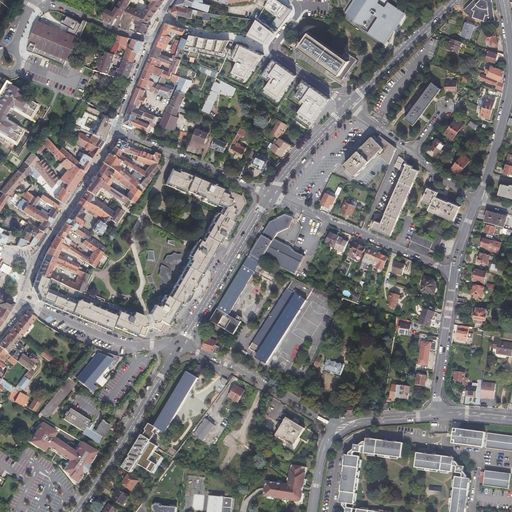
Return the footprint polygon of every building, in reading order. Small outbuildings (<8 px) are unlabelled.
[(121,0),(114,12),(107,8),(100,19),(114,26),(118,19),(121,20),(124,14),(133,18),(147,24),(154,14),(161,4),(153,0),(121,0)] [(195,0),(179,0),(176,4),(176,5),(192,8),(195,0)] [(200,0),(195,0),(192,8),(195,9),(195,7),(209,11),(210,5),(200,2),(200,0)] [(293,10),(277,0),(264,0),(267,2),(263,8),(276,17),(270,27),(257,19),(248,34),(267,45),(293,10)] [(385,43),(406,12),(391,2),(387,7),(382,3),(381,2),(380,2),(381,1),(380,0),(354,0),(348,10),(350,11),(349,12),(350,14),(349,15),(355,20),(356,21),(362,23),(365,23),(366,22),(367,23),(365,27),(371,30),(369,33),(385,43)] [(496,22),(492,0),(473,0),(462,12),(469,20),(470,20),(471,19),(482,23),(482,24),(484,24),(496,22)] [(192,8),(176,5),(170,13),(192,18),(193,13),(202,16),(203,16),(204,11),(195,9),(192,8)] [(123,21),(120,29),(130,31),(131,23),(132,21),(133,18),(124,14),(121,20),(123,21)] [(147,24),(133,18),(132,21),(135,23),(135,24),(137,25),(134,32),(146,35),(150,25),(147,24)] [(80,39),(85,27),(79,24),(74,35),(39,21),(35,30),(29,44),(34,46),(32,52),(50,59),(61,64),(64,58),(70,60),(79,38),(80,39)] [(473,25),(464,22),(460,35),(469,38),(473,25)] [(179,33),(180,28),(166,23),(163,28),(174,32),(179,33)] [(174,32),(163,28),(158,40),(169,44),(171,37),(168,36),(168,35),(168,33),(173,34),(174,32)] [(499,44),(496,32),(486,34),(487,40),(491,39),(492,45),(499,44)] [(343,79),(357,59),(346,51),(342,57),(309,33),(300,46),(327,65),(326,67),(343,79)] [(117,36),(115,35),(113,40),(138,52),(139,53),(141,47),(143,43),(132,39),(130,46),(127,44),(128,39),(117,36)] [(194,36),(190,35),(184,52),(188,53),(187,57),(197,60),(199,55),(224,64),(228,54),(231,55),(230,58),(235,59),(233,63),(237,65),(232,75),(246,83),(263,55),(238,43),(236,46),(234,45),(232,49),(225,46),(228,40),(209,38),(207,38),(194,36)] [(176,54),(181,41),(176,40),(176,39),(172,51),(176,54)] [(462,42),(451,39),(447,49),(458,53),(462,42)] [(113,40),(112,40),(107,52),(115,54),(118,49),(121,50),(122,49),(127,52),(124,59),(133,63),(136,57),(138,52),(113,40)] [(158,40),(155,47),(162,50),(163,48),(167,49),(167,48),(169,48),(170,44),(169,44),(158,40)] [(172,64),(174,59),(176,55),(174,54),(172,59),(161,53),(162,50),(155,47),(151,56),(172,64)] [(498,53),(489,50),(487,60),(498,63),(499,58),(497,58),(498,53)] [(115,54),(107,52),(106,52),(106,51),(105,56),(100,55),(97,66),(101,67),(100,71),(117,76),(117,74),(129,77),(131,72),(135,64),(133,63),(124,59),(120,68),(120,69),(118,68),(117,69),(117,71),(110,69),(115,54)] [(178,65),(181,58),(176,57),(175,59),(174,59),(172,64),(151,56),(149,62),(155,65),(156,63),(161,65),(162,63),(171,68),(169,72),(165,70),(162,76),(169,79),(172,71),(176,73),(178,65)] [(296,76),(273,60),(263,77),(271,82),(264,92),(278,101),(296,76)] [(159,84),(162,76),(165,70),(155,65),(149,62),(142,78),(154,82),(159,84)] [(494,79),(503,82),(504,76),(504,71),(504,70),(492,67),(491,70),(488,70),(487,73),(488,73),(487,76),(489,76),(494,79)] [(206,72),(215,77),(217,73),(208,68),(206,72)] [(93,77),(99,82),(103,77),(97,72),(93,77)] [(178,112),(179,111),(192,81),(173,74),(171,80),(177,82),(176,85),(178,86),(176,91),(177,91),(168,112),(164,110),(161,119),(139,109),(142,102),(145,103),(146,98),(144,97),(146,91),(138,88),(128,113),(138,116),(159,125),(168,129),(178,130),(180,124),(192,129),(196,121),(176,114),(177,113),(178,112)] [(503,90),(504,83),(503,82),(494,79),(489,76),(487,76),(484,75),(482,74),(481,77),(486,79),(486,81),(496,85),(495,88),(503,91),(503,90)] [(142,78),(138,88),(146,91),(148,90),(147,88),(149,85),(152,87),(154,82),(142,78)] [(219,84),(214,82),(201,113),(205,115),(207,111),(209,112),(220,87),(228,91),(228,93),(232,95),(236,88),(221,80),(219,84)] [(330,99),(302,80),(296,88),(299,90),(294,97),(300,101),(299,103),(304,106),(296,118),(310,127),(330,99)] [(457,80),(445,81),(445,92),(457,91),(457,80)] [(439,87),(430,81),(406,119),(415,125),(439,87)] [(159,84),(154,82),(152,87),(150,90),(159,94),(160,93),(162,85),(159,84)] [(1,91),(17,98),(22,99),(18,97),(16,96),(20,91),(6,83),(1,91)] [(162,85),(160,93),(170,97),(174,90),(172,89),(165,86),(162,85)] [(30,120),(36,111),(27,106),(29,103),(17,98),(1,91),(0,92),(0,128),(5,133),(17,142),(18,140),(23,132),(22,131),(17,127),(16,128),(5,121),(6,120),(3,117),(8,109),(12,111),(13,110),(30,121),(30,120)] [(483,107),(492,110),(495,100),(485,97),(483,107)] [(27,106),(36,111),(38,107),(36,106),(34,105),(35,102),(29,102),(26,100),(24,99),(22,99),(17,98),(29,103),(27,106)] [(98,137),(98,138),(104,141),(105,139),(112,121),(112,118),(88,107),(83,119),(76,115),(73,119),(69,126),(79,131),(79,130),(92,135),(98,137)] [(490,119),(492,110),(483,107),(480,116),(490,119)] [(124,123),(133,127),(134,125),(138,116),(128,113),(124,123)] [(204,116),(200,115),(199,118),(195,127),(197,128),(196,131),(195,130),(193,135),(194,136),(193,138),(205,143),(209,133),(199,129),(204,116)] [(138,116),(134,125),(147,130),(147,131),(150,133),(153,126),(157,128),(159,125),(138,116)] [(456,118),(451,126),(459,132),(464,124),(456,118)] [(285,129),(288,125),(284,123),(278,119),(270,132),(278,138),(284,129),(285,129)] [(477,125),(472,120),(468,124),(474,129),(477,125)] [(459,132),(451,126),(445,134),(453,140),(459,132)] [(249,132),(240,128),(229,150),(232,151),(231,152),(242,157),(246,148),(240,145),(240,144),(237,142),(239,137),(243,136),(247,137),(249,132)] [(15,145),(17,142),(5,133),(2,137),(8,141),(8,142),(13,145),(14,144),(15,145)] [(99,149),(104,141),(98,138),(98,137),(92,135),(91,136),(86,134),(85,136),(79,133),(76,137),(78,138),(99,149)] [(390,164),(397,148),(380,136),(380,135),(377,141),(372,138),(361,150),(350,161),(346,165),(347,166),(346,167),(347,168),(345,171),(348,175),(351,177),(355,174),(356,176),(369,163),(377,155),(390,164)] [(82,175),(84,172),(78,168),(68,158),(59,150),(44,136),(34,148),(39,152),(38,152),(39,153),(44,146),(47,148),(65,164),(63,166),(58,171),(66,178),(63,182),(58,180),(59,179),(57,176),(56,178),(39,156),(36,158),(30,154),(23,163),(31,169),(33,168),(40,174),(51,185),(54,183),(70,194),(71,191),(82,175)] [(156,162),(159,154),(154,152),(153,154),(150,155),(140,151),(140,152),(125,145),(126,143),(124,142),(125,141),(127,142),(128,139),(122,137),(117,138),(115,146),(114,147),(121,152),(134,156),(156,162)] [(214,139),(213,138),(210,146),(224,151),(227,143),(215,137),(214,139)] [(443,146),(448,150),(452,145),(447,141),(446,143),(437,137),(434,141),(436,142),(432,146),(439,152),(443,146)] [(96,154),(99,149),(78,138),(75,143),(76,143),(84,148),(84,150),(89,152),(88,154),(94,157),(96,154)] [(291,145),(280,138),(276,144),(286,150),(291,145)] [(72,151),(74,148),(76,145),(68,141),(65,148),(72,151)] [(274,143),(271,149),(282,156),(286,150),(276,144),(274,143)] [(62,147),(59,150),(68,158),(71,155),(62,147)] [(156,163),(156,162),(134,156),(133,159),(136,160),(135,161),(149,166),(145,172),(133,165),(133,164),(120,155),(121,152),(114,147),(109,154),(119,161),(145,177),(139,184),(143,187),(160,167),(156,163)] [(119,161),(109,154),(108,153),(102,163),(103,164),(111,169),(121,177),(130,184),(133,187),(134,187),(138,183),(126,172),(118,167),(117,168),(115,167),(119,161)] [(84,172),(94,157),(88,154),(86,156),(83,154),(80,159),(82,160),(83,161),(81,164),(78,168),(84,172)] [(457,162),(465,168),(471,160),(463,154),(457,162)] [(68,158),(78,168),(81,164),(80,162),(71,155),(68,158)] [(265,171),(269,161),(266,160),(267,158),(263,156),(262,158),(257,155),(253,162),(260,166),(259,168),(265,171)] [(400,168),(404,160),(399,157),(395,166),(400,168)] [(459,176),(465,168),(457,162),(451,170),(459,176)] [(31,169),(23,163),(17,171),(23,178),(24,178),(28,174),(34,180),(40,174),(33,168),(31,169)] [(111,169),(103,164),(101,167),(98,172),(107,178),(110,175),(111,174),(112,173),(110,170),(111,169)] [(391,236),(419,171),(413,168),(413,166),(407,164),(381,223),(376,221),(373,228),(391,236)] [(187,189),(193,172),(183,168),(180,167),(178,169),(172,166),(165,182),(186,191),(187,189)] [(15,173),(0,189),(3,192),(8,196),(10,198),(14,194),(11,192),(23,178),(17,171),(15,169),(13,171),(15,173)] [(121,177),(111,169),(110,170),(112,173),(111,174),(110,175),(118,181),(121,177)] [(107,178),(98,172),(95,177),(109,186),(112,181),(107,178)] [(215,204),(216,203),(223,188),(224,185),(207,178),(193,172),(187,189),(202,195),(201,199),(215,204)] [(53,198),(63,204),(70,194),(54,183),(51,185),(40,174),(34,180),(36,181),(53,198)] [(109,186),(95,177),(89,185),(86,190),(93,195),(97,190),(99,187),(124,204),(125,203),(128,205),(131,201),(125,197),(113,189),(110,187),(109,186)] [(130,184),(121,177),(118,181),(127,188),(130,184)] [(511,184),(510,186),(502,183),(500,192),(511,195),(511,184)] [(138,198),(141,193),(134,187),(133,187),(131,190),(130,190),(129,192),(138,198)] [(216,203),(222,206),(218,214),(233,223),(237,216),(234,214),(235,210),(232,198),(227,195),(229,190),(223,188),(216,203)] [(230,188),(229,190),(227,195),(232,198),(235,210),(234,214),(237,216),(246,202),(243,194),(230,188)] [(454,221),(461,206),(450,202),(449,203),(436,197),(438,192),(436,191),(436,192),(427,188),(421,201),(430,205),(428,210),(454,221)] [(86,190),(81,198),(91,204),(93,200),(93,195),(86,190)] [(3,192),(0,195),(0,207),(1,208),(6,200),(8,196),(3,192)] [(27,202),(33,207),(39,198),(37,196),(35,198),(26,192),(20,198),(22,199),(27,202)] [(134,203),(138,198),(129,192),(128,193),(125,197),(131,201),(134,203)] [(8,196),(6,200),(21,211),(27,202),(22,199),(19,203),(18,203),(17,204),(14,201),(17,196),(14,194),(10,198),(8,196)] [(335,198),(324,194),(320,204),(329,208),(330,205),(332,206),(335,198)] [(39,198),(59,211),(59,210),(61,208),(41,195),(39,198)] [(33,207),(53,219),(59,211),(39,198),(33,207)] [(100,235),(106,226),(111,218),(112,217),(98,207),(81,198),(76,205),(83,209),(86,211),(88,211),(89,210),(94,213),(93,214),(93,215),(93,216),(94,217),(95,217),(96,216),(97,215),(102,219),(101,222),(98,221),(92,230),(95,232),(100,235)] [(112,217),(111,218),(106,226),(111,229),(123,212),(117,207),(113,212),(102,204),(93,200),(91,204),(98,207),(112,217)] [(351,202),(345,200),(340,211),(351,216),(357,203),(351,201),(351,202)] [(50,224),(53,219),(33,207),(27,202),(21,211),(22,212),(41,224),(44,220),(50,224)] [(67,219),(80,227),(84,222),(81,219),(84,214),(81,212),(83,209),(76,205),(67,219)] [(4,219),(2,221),(3,222),(6,224),(12,214),(8,212),(6,216),(4,219)] [(487,216),(485,222),(488,223),(496,225),(504,228),(507,217),(488,212),(487,216)] [(218,214),(216,213),(210,224),(203,234),(207,236),(209,238),(216,242),(218,243),(220,239),(222,237),(224,238),(233,223),(218,214)] [(263,233),(275,238),(278,232),(288,228),(292,217),(288,216),(286,215),(270,221),(263,233)] [(0,243),(4,245),(5,243),(6,243),(8,242),(9,241),(12,242),(15,234),(6,231),(2,229),(2,230),(0,228),(0,223),(2,224),(3,222),(2,221),(0,219),(0,243)] [(85,240),(88,236),(90,234),(80,227),(67,219),(60,230),(66,234),(68,231),(70,233),(73,230),(75,231),(74,232),(85,240)] [(40,225),(46,229),(50,224),(44,220),(41,224),(40,225)] [(286,245),(295,250),(291,246),(301,227),(298,220),(287,244),(286,245)] [(26,226),(16,246),(20,247),(26,246),(26,245),(23,243),(24,241),(29,244),(29,245),(36,243),(44,232),(46,229),(40,225),(38,228),(37,229),(27,223),(26,226)] [(496,225),(488,223),(486,231),(494,234),(496,225)] [(64,237),(66,234),(60,230),(55,236),(68,245),(71,241),(69,240),(64,237)] [(275,238),(263,233),(260,239),(249,254),(261,260),(263,258),(296,274),(305,255),(295,250),(286,245),(287,244),(275,238)] [(339,237),(339,236),(330,233),(327,238),(326,238),(325,242),(335,246),(339,237)] [(207,236),(203,234),(202,237),(200,239),(198,238),(192,249),(186,258),(189,260),(185,266),(201,275),(216,249),(213,247),(215,245),(216,242),(209,238),(207,236)] [(433,242),(414,234),(412,239),(411,239),(411,240),(430,248),(430,249),(437,252),(443,237),(436,234),(433,242)] [(72,254),(78,259),(81,254),(77,251),(74,249),(68,245),(55,236),(49,247),(58,252),(60,248),(72,254)] [(84,241),(103,253),(106,249),(96,241),(88,236),(85,240),(84,241)] [(343,238),(339,237),(335,246),(333,250),(338,252),(343,253),(343,254),(348,243),(342,240),(343,238)] [(106,249),(109,245),(98,238),(96,241),(106,249)] [(495,240),(494,241),(484,238),(484,239),(481,246),(485,248),(485,249),(498,253),(501,242),(495,240)] [(89,265),(93,267),(97,262),(103,253),(84,241),(82,244),(93,252),(88,259),(81,254),(78,259),(83,262),(84,261),(89,265)] [(362,256),(366,247),(356,243),(355,246),(353,246),(351,251),(349,256),(351,257),(351,258),(360,262),(362,256)] [(64,255),(58,252),(49,247),(45,254),(70,266),(85,273),(86,271),(78,267),(78,265),(63,258),(64,255)] [(373,267),(378,253),(368,249),(365,258),(369,260),(367,264),(373,267)] [(488,263),(490,258),(491,254),(487,253),(481,252),(478,262),(487,265),(488,263)] [(387,257),(378,253),(373,267),(372,270),(377,272),(378,268),(382,270),(383,270),(387,257)] [(85,273),(70,266),(45,254),(42,261),(53,265),(78,275),(76,279),(85,283),(85,281),(88,275),(85,273)] [(209,320),(234,335),(241,322),(240,321),(242,318),(237,315),(235,319),(228,315),(261,260),(249,254),(209,320)] [(42,261),(40,265),(50,270),(53,265),(42,261)] [(395,261),(392,272),(402,275),(405,266),(399,264),(399,263),(395,261)] [(489,272),(501,275),(502,272),(498,270),(499,266),(492,264),(489,272)] [(191,292),(201,275),(185,266),(182,270),(171,289),(166,296),(177,303),(179,304),(180,304),(183,306),(187,300),(191,293),(191,292)] [(483,284),(484,283),(487,271),(476,268),(472,281),(483,284)] [(39,269),(37,274),(46,278),(49,273),(39,269)] [(49,273),(46,278),(51,280),(66,287),(69,281),(61,277),(61,278),(49,273)] [(47,288),(51,280),(46,278),(37,274),(35,279),(32,288),(37,299),(42,300),(47,288)] [(314,286),(294,277),(249,348),(259,354),(256,357),(266,363),(306,300),(311,292),(314,286)] [(434,279),(426,277),(422,292),(430,294),(429,295),(434,297),(435,294),(436,294),(436,292),(438,292),(438,288),(437,286),(437,284),(434,281),(434,279)] [(87,282),(85,281),(85,283),(76,279),(74,283),(71,289),(79,292),(81,290),(83,290),(84,289),(87,282)] [(481,297),(484,287),(474,284),(472,294),(474,295),(473,298),(477,299),(478,296),(481,297)] [(314,286),(311,292),(341,303),(343,298),(314,286)] [(57,293),(47,288),(42,300),(51,305),(52,304),(57,293)] [(400,295),(390,292),(388,298),(389,299),(387,307),(396,309),(400,295)] [(71,299),(57,293),(52,304),(51,305),(70,313),(71,312),(75,301),(71,299)] [(150,314),(152,323),(158,321),(164,324),(166,325),(167,326),(173,316),(176,312),(178,308),(180,304),(179,304),(177,303),(166,296),(163,294),(161,298),(159,303),(156,301),(150,314)] [(13,301),(2,295),(0,298),(0,324),(1,324),(6,317),(16,303),(13,301)] [(71,312),(70,313),(96,324),(98,325),(110,330),(112,326),(112,325),(116,314),(89,303),(76,298),(75,301),(71,312)] [(474,328),(481,329),(482,322),(486,323),(487,315),(488,314),(488,312),(487,311),(487,310),(476,308),(475,314),(474,320),(475,320),(474,328)] [(424,309),(422,315),(433,319),(434,316),(436,312),(424,309)] [(26,311),(10,331),(19,338),(35,317),(26,311)] [(112,325),(112,326),(135,336),(135,335),(136,334),(137,333),(140,327),(146,325),(145,317),(133,312),(131,316),(125,314),(118,311),(116,314),(112,325)] [(419,323),(431,327),(432,323),(433,319),(422,315),(419,323)] [(410,334),(412,321),(406,319),(406,322),(400,321),(399,332),(410,334)] [(153,327),(160,331),(164,324),(158,321),(152,323),(153,327)] [(147,329),(146,325),(140,327),(137,333),(144,336),(147,329)] [(10,331),(0,343),(0,347),(12,357),(16,351),(12,347),(17,341),(19,338),(10,331)] [(468,333),(459,331),(458,334),(457,338),(467,340),(468,333)] [(206,338),(203,349),(214,353),(215,351),(218,352),(220,347),(216,345),(217,342),(206,338)] [(511,355),(511,343),(498,341),(498,339),(494,339),(493,345),(497,346),(496,353),(511,355)] [(17,361),(22,354),(24,350),(24,347),(17,341),(12,347),(16,351),(12,357),(16,360),(17,361)] [(420,352),(429,354),(431,344),(421,342),(420,352)] [(0,347),(0,362),(1,364),(4,360),(3,359),(5,357),(13,364),(16,360),(12,357),(0,347)] [(40,355),(50,362),(54,356),(45,349),(40,355)] [(116,361),(118,356),(115,356),(112,357),(110,356),(109,358),(107,357),(107,355),(103,353),(102,355),(97,353),(97,352),(97,351),(96,350),(93,349),(71,374),(91,391),(95,387),(91,383),(94,380),(97,382),(103,375),(103,376),(116,361)] [(428,367),(429,354),(420,352),(419,366),(428,367)] [(23,376),(28,379),(33,372),(29,369),(38,359),(31,353),(28,358),(22,354),(17,361),(28,370),(23,376)] [(341,375),(344,364),(328,358),(324,369),(341,375)] [(460,385),(467,386),(468,379),(465,378),(466,373),(460,372),(460,370),(457,369),(456,371),(454,380),(459,382),(461,382),(460,385)] [(197,378),(188,372),(155,427),(165,432),(197,378)] [(23,376),(17,384),(22,388),(29,380),(28,379),(23,376)] [(425,388),(427,378),(418,376),(417,387),(425,388)] [(47,417),(76,383),(69,377),(38,415),(40,416),(43,413),(47,417)] [(0,385),(2,387),(11,393),(15,387),(1,378),(0,379),(0,380),(0,385)] [(496,383),(483,382),(482,397),(487,397),(491,397),(495,398),(496,383)] [(396,397),(401,398),(403,385),(402,385),(398,384),(397,385),(393,384),(391,398),(396,398),(396,397)] [(467,386),(466,396),(477,397),(478,384),(473,384),(473,386),(467,386)] [(290,391),(301,398),(304,391),(294,385),(290,391)] [(403,385),(401,398),(409,399),(411,387),(403,385)] [(245,391),(236,386),(229,397),(238,402),(245,391)] [(19,393),(14,402),(23,407),(28,398),(19,393)] [(40,404),(34,400),(29,407),(35,411),(40,404)] [(70,406),(67,410),(65,413),(62,417),(81,429),(81,430),(98,441),(110,424),(102,418),(95,428),(91,426),(92,424),(92,423),(92,422),(92,421),(91,421),(90,420),(89,421),(87,423),(86,422),(88,419),(70,406)] [(284,417),(275,431),(294,443),(304,426),(297,421),(299,419),(295,416),(293,419),(286,414),(285,416),(284,417)] [(215,425),(207,419),(195,434),(203,441),(215,425)] [(46,445),(63,456),(70,447),(52,435),(56,431),(41,421),(39,424),(40,425),(37,428),(36,428),(33,434),(31,437),(30,437),(28,440),(43,450),(46,445)] [(155,428),(149,424),(122,466),(131,471),(138,462),(152,472),(162,457),(154,451),(157,446),(150,442),(155,433),(153,432),(155,428)] [(485,448),(495,449),(511,451),(511,436),(498,434),(452,428),(451,443),(464,444),(463,446),(478,448),(478,446),(482,447),(483,438),(486,438),(485,448)] [(294,443),(275,431),(275,432),(293,444),(294,443)] [(251,453),(226,437),(221,444),(229,449),(216,470),(223,475),(237,454),(246,460),(251,453)] [(343,454),(341,472),(340,476),(338,476),(337,480),(340,481),(337,503),(340,503),(340,505),(344,510),(343,511),(381,511),(381,510),(377,509),(377,511),(352,508),(350,507),(354,482),(357,483),(357,478),(354,478),(355,474),(358,453),(359,452),(384,456),(384,458),(388,459),(389,456),(400,458),(402,443),(391,441),(391,439),(387,438),(386,441),(364,438),(364,441),(362,441),(357,445),(352,444),(352,449),(347,452),(347,455),(343,454)] [(61,469),(73,483),(81,471),(87,463),(96,449),(81,440),(77,445),(78,445),(76,448),(74,450),(70,447),(63,456),(68,459),(61,469)] [(431,452),(428,451),(427,451),(427,454),(416,452),(414,467),(424,468),(425,468),(424,471),(429,471),(429,469),(453,472),(455,474),(452,499),(449,498),(448,502),(451,502),(449,511),(464,511),(466,504),(468,504),(468,501),(466,501),(469,479),(465,478),(466,476),(462,472),(463,467),(458,466),(454,462),(452,462),(452,457),(431,454),(431,452)] [(292,472),(291,472),(288,486),(266,483),(264,497),(298,503),(301,500),(306,470),(293,467),(292,472)] [(509,473),(490,471),(484,470),(482,485),(487,485),(507,488),(509,473)] [(138,481),(128,474),(121,483),(132,490),(138,481)] [(129,496),(119,488),(112,498),(123,505),(129,496)] [(222,511),(224,497),(209,496),(207,511),(222,511)] [(231,511),(232,498),(224,497),(222,511),(231,511)]
